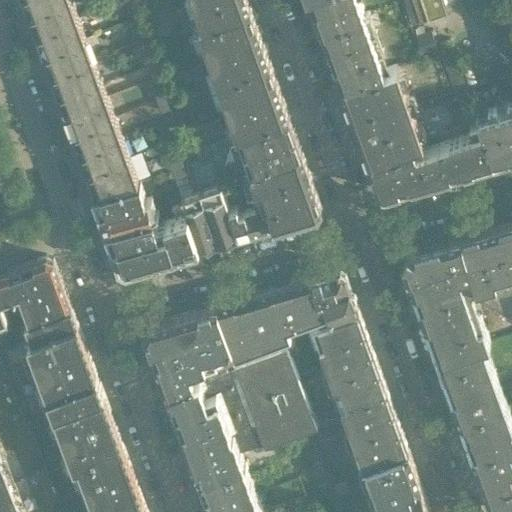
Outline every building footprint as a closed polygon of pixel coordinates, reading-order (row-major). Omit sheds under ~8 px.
[(73,0),(31,0),(24,3),(30,19),(74,2),(73,0)] [(135,0),(125,0),(129,10),(138,6),(135,0)] [(250,3),(248,0),(202,0),(196,2),(203,20),(250,3)] [(361,0),(311,0),(328,45),(372,30),(361,0)] [(447,13),(442,0),(414,0),(421,21),(429,19),(429,20),(430,20),(430,19),(447,13)] [(74,2),(30,19),(36,35),(80,18),(74,2)] [(250,3),(203,20),(198,22),(205,41),(257,22),(250,3)] [(184,28),(192,25),(185,5),(177,8),(184,28)] [(80,18),(36,35),(42,51),(86,34),(80,18)] [(263,40),(257,22),(205,41),(212,59),(263,40)] [(499,27),(492,29),(493,35),(496,44),(504,41),(511,38),(511,27),(511,24),(511,23),(504,25),(499,27)] [(422,24),(415,26),(418,33),(425,31),(422,24)] [(148,48),(140,25),(131,28),(139,51),(148,48)] [(418,33),(415,34),(422,54),(422,55),(438,50),(436,45),(431,29),(425,31),(418,33)] [(372,30),(328,45),(342,83),(385,67),(372,30)] [(86,34),(42,51),(54,83),(98,67),(86,34)] [(218,76),(270,58),(263,40),(212,59),(218,76)] [(442,53),(449,72),(461,68),(454,49),(442,53)] [(276,77),(270,58),(218,76),(225,95),(276,77)] [(406,88),(403,79),(398,63),(385,67),(342,83),(351,108),(406,88)] [(197,85),(207,81),(201,64),(191,67),(197,85)] [(98,67),(54,83),(57,91),(58,91),(64,109),(107,93),(98,67)] [(461,68),(449,72),(458,97),(469,93),(461,68)] [(231,112),(282,94),(276,77),(225,95),(231,112)] [(170,107),(162,84),(153,87),(161,110),(170,107)] [(424,139),(417,117),(406,88),(351,108),(369,158),(387,152),(414,142),(424,139)] [(107,93),(64,109),(64,110),(71,130),(115,114),(107,93)] [(469,93),(458,97),(465,117),(476,113),(469,93)] [(289,112),(282,94),(231,112),(237,131),(289,112)] [(490,111),(478,115),(479,118),(494,159),(511,154),(511,98),(508,100),(509,105),(498,108),(497,103),(489,106),(490,111)] [(289,112),(237,131),(233,132),(240,151),(296,132),(289,112)] [(115,114),(71,130),(79,151),(123,135),(115,114)] [(193,142),(225,131),(220,117),(188,128),(193,142)] [(494,159),(479,118),(470,121),(473,129),(439,141),(451,172),(494,159)] [(168,127),(176,149),(185,146),(176,123),(168,127)] [(251,168),(302,150),(296,132),(240,151),(243,159),(246,169),(251,168)] [(123,135),(79,151),(87,173),(131,156),(123,135)] [(451,172),(439,141),(417,149),(426,179),(451,172)] [(201,162),(211,159),(206,142),(195,146),(201,162)] [(426,179),(417,149),(414,142),(387,152),(399,187),(426,179)] [(302,150),(251,168),(257,185),(309,168),(302,150)] [(399,187),(387,152),(369,158),(379,187),(386,191),(399,187)] [(131,156),(87,173),(95,193),(139,178),(131,156)] [(181,158),(170,162),(176,178),(187,174),(181,158)] [(309,168),(257,185),(263,203),(268,201),(315,187),(309,168)] [(146,193),(141,177),(139,178),(95,193),(100,209),(146,193)] [(221,182),(201,189),(218,239),(238,233),(229,206),(221,182)] [(315,187),(268,201),(275,223),(318,210),(321,203),(315,187)] [(218,239),(201,189),(181,196),(186,213),(197,245),(218,239)] [(152,210),(146,193),(100,209),(106,226),(152,210)] [(237,204),(229,206),(238,233),(275,223),(268,201),(263,203),(239,210),(237,204)] [(152,210),(106,226),(113,243),(168,226),(166,220),(156,223),(152,210)] [(186,213),(166,220),(168,226),(176,251),(197,245),(186,213)] [(511,216),(462,231),(468,252),(472,267),(476,284),(511,273),(511,216)] [(168,226),(113,243),(119,262),(127,265),(176,251),(168,226)] [(462,231),(408,246),(403,255),(409,271),(455,255),(465,251),(466,253),(468,252),(462,231)] [(59,272),(54,256),(46,253),(0,270),(0,293),(3,301),(7,300),(5,296),(20,291),(18,288),(59,272)] [(477,300),(472,287),(476,284),(472,267),(461,271),(455,255),(409,271),(426,318),(477,300)] [(339,266),(309,275),(317,297),(322,295),(351,285),(345,270),(339,266)] [(18,288),(20,291),(30,318),(71,302),(59,272),(18,288)] [(330,317),(322,295),(317,297),(309,275),(256,290),(277,347),(285,344),(288,353),(291,352),(297,350),(290,330),(307,324),(307,325),(313,323),(330,317)] [(351,285),(322,295),(330,317),(359,307),(351,285)] [(277,347),(256,290),(233,297),(251,345),(254,355),(277,347)] [(251,345),(233,297),(217,301),(235,350),(251,345)] [(491,339),(477,300),(426,318),(439,357),(485,341),(491,339)] [(171,315),(184,352),(190,368),(218,359),(217,357),(235,350),(217,301),(171,315)] [(71,302),(30,318),(26,319),(32,336),(77,319),(71,302)] [(321,344),(366,328),(359,307),(330,317),(313,323),(321,344)] [(148,321),(144,328),(156,361),(184,352),(171,315),(148,321)] [(91,356),(77,319),(32,336),(28,338),(35,356),(27,358),(34,377),(42,375),(91,356)] [(328,364),(373,347),(366,328),(321,344),(328,364)] [(439,357),(454,396),(468,436),(511,421),(511,415),(499,381),(485,341),(439,357)] [(317,425),(291,352),(288,353),(285,344),(277,347),(254,355),(251,345),(235,350),(217,357),(218,359),(190,368),(195,380),(200,378),(206,394),(217,390),(220,398),(227,416),(231,426),(236,424),(238,430),(234,432),(240,447),(263,439),(265,444),(271,442),(317,425)] [(383,375),(380,367),(373,347),(328,364),(338,392),(383,375)] [(195,380),(190,368),(184,352),(156,361),(167,390),(195,380)] [(103,390),(97,372),(91,356),(42,375),(55,410),(103,390)] [(403,431),(394,407),(383,375),(338,392),(363,463),(409,446),(404,433),(403,431)] [(195,380),(167,390),(176,414),(220,398),(217,390),(206,394),(200,378),(195,380)] [(103,390),(55,410),(74,463),(79,461),(123,444),(103,390)] [(227,416),(220,398),(176,414),(183,432),(227,416)] [(319,413),(322,423),(323,424),(346,416),(342,405),(319,413)] [(234,432),(238,430),(236,424),(231,426),(227,416),(183,432),(189,448),(234,432)] [(511,443),(511,421),(468,436),(475,455),(511,444),(511,443)] [(333,426),(317,432),(322,443),(337,438),(333,426)] [(194,464),(240,447),(234,432),(189,448),(194,464)] [(123,444),(79,461),(97,511),(102,511),(143,497),(123,444)] [(511,480),(511,445),(511,444),(475,455),(487,489),(511,480)] [(402,511),(429,502),(422,482),(409,446),(363,463),(380,511),(402,511)] [(251,478),(240,447),(194,464),(206,494),(251,478)] [(0,455),(0,487),(12,483),(0,455)] [(316,474),(324,471),(320,460),(312,463),(316,474)] [(211,510),(257,493),(251,478),(206,494),(211,510)] [(346,480),(335,484),(338,492),(349,488),(346,480)] [(511,506),(511,480),(487,489),(494,507),(501,510),(511,506)] [(327,481),(319,484),(322,492),(324,492),(330,490),(327,481)] [(23,511),(12,483),(0,487),(0,511),(23,511)] [(261,511),(263,511),(257,493),(211,510),(212,511),(261,511)] [(148,511),(143,497),(102,511),(148,511)] [(432,511),(429,502),(402,511),(432,511)]
